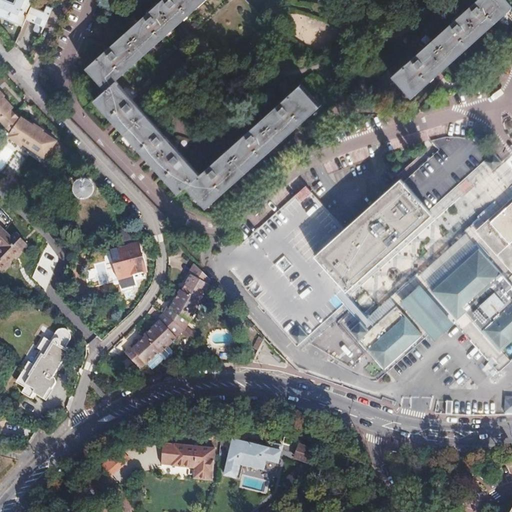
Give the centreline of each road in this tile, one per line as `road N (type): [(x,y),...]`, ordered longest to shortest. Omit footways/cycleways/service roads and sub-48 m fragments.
road 1 (residential): [(90,0),(60,69),(68,107),(192,228),(235,222),(293,170),(335,148),(502,109)]
road 2 (tertiary): [(87,430),(177,390),(245,383),(433,430),(511,430)]
road 3 (residential): [(87,430),(79,413),(85,374),(95,350),(151,299),(159,246),(151,219),(30,87)]
